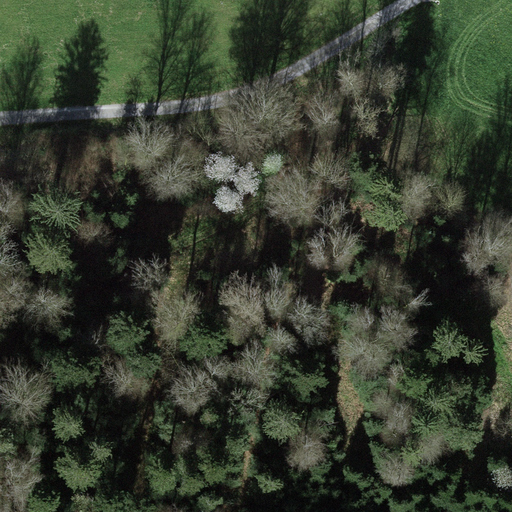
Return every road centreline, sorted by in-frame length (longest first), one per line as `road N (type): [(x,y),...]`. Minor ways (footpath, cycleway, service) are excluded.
road 1 (track): [(0,355),(361,144),(443,0)]
road 2 (track): [(440,0),(259,100),(0,121)]
